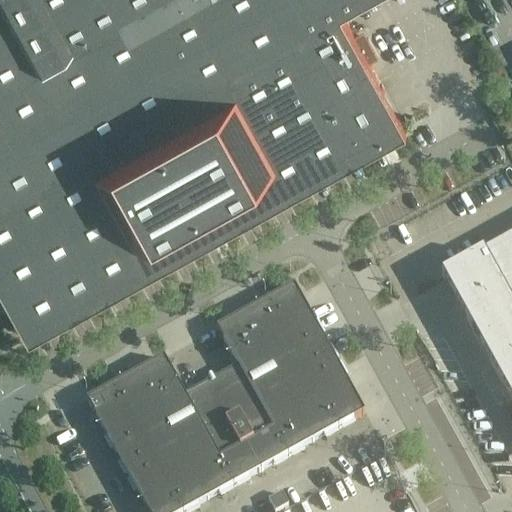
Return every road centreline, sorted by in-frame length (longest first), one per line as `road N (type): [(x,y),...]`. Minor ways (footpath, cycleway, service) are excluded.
road 1 (unclassified): [(0,401),(315,235)]
road 2 (unclassified): [(469,511),(315,235)]
road 3 (unknown): [(218,511),(414,413)]
road 4 (unclassified): [(315,235),(484,136)]
road 5 (unknown): [(43,378),(132,511)]
